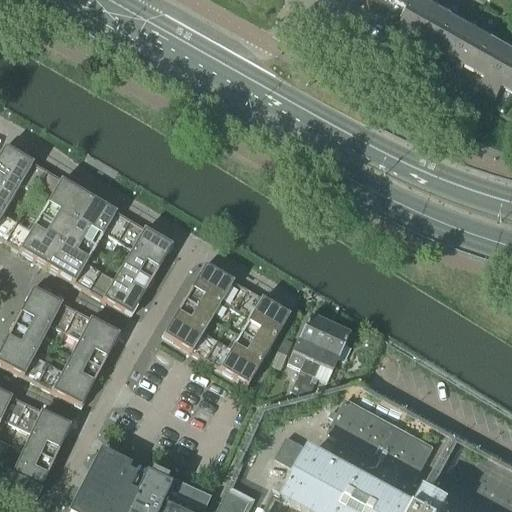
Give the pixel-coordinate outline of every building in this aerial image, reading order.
[(410,0),(364,0),(368,2),(369,0),(391,0),(406,8),(410,0)] [(402,53),(410,58),(438,8),(425,0),(417,0),(399,32),(410,39),(402,53)] [(427,48),(438,54),(458,19),(438,8),(410,58),(419,63),(427,48)] [(440,75),(448,79),(476,29),(458,19),(438,54),(448,60),(440,75)] [(465,69),(475,75),(495,40),(476,29),(448,79),(456,84),(465,69)] [(477,96),(485,100),(511,53),(511,49),(495,40),(475,75),(485,81),(477,96)] [(511,53),(485,100),(494,105),(502,91),(511,96),(511,53)] [(0,198),(10,205),(19,190),(33,198),(45,178),(13,159),(13,158),(2,151),(0,155),(0,198)] [(38,221),(65,237),(86,202),(73,194),(73,193),(63,187),(62,188),(45,178),(33,198),(47,206),(38,221)] [(0,246),(3,248),(15,228),(1,219),(10,205),(0,198),(0,246)] [(102,239),(116,247),(128,227),(111,217),(111,216),(101,209),(100,210),(86,202),(65,237),(93,254),(102,239)] [(44,272),(65,237),(38,221),(29,236),(15,228),(3,248),(20,258),(20,259),(31,266),(31,265),(44,272)] [(128,227),(116,247),(130,256),(121,270),(149,287),(166,258),(167,259),(172,252),(161,245),(160,246),(128,227)] [(44,272),(86,297),(98,277),(84,269),(93,254),(65,237),(44,272)] [(98,277),(86,297),(128,322),(149,287),(121,270),(112,285),(98,277)] [(199,278),(182,307),(210,323),(219,308),(233,317),(245,296),(213,277),(214,276),(203,270),(198,277),(199,278)] [(25,305),(12,331),(40,346),(48,331),(63,338),(74,318),(37,298),(37,297),(30,293),(24,304),(25,305)] [(262,307),(245,296),(233,317),(247,325),(238,340),(267,357),(287,322),(273,313),(274,312),(263,306),(262,307)] [(171,348),(203,367),(215,346),(201,338),(210,323),(182,307),(165,335),(164,335),(160,342),(171,349),(171,348)] [(111,337),(74,318),(63,338),(77,346),(69,361),(98,377),(112,350),(113,351),(119,340),(111,336),(111,337)] [(289,396),(296,399),(329,330),(308,320),(286,368),(299,374),(289,396)] [(329,330),(296,399),(297,399),(309,397),(313,387),(309,385),(311,381),(313,382),(325,387),(348,339),(329,330)] [(0,371),(36,390),(47,369),(32,362),(40,346),(12,331),(0,352),(0,371)] [(215,346),(203,367),(221,377),(220,378),(231,384),(231,383),(246,392),(267,357),(238,340),(229,355),(215,346)] [(47,369),(36,390),(73,409),(72,410),(80,414),(85,403),(84,403),(98,377),(69,361),(61,377),(47,369)] [(0,399),(0,425),(14,432),(24,411),(0,399)] [(286,442),(274,464),(289,472),(273,501),(293,511),(445,511),(449,504),(430,494),(427,492),(416,511),(413,511),(403,506),(432,452),(344,404),(327,437),(362,456),(350,477),(286,442)] [(22,455),(51,468),(64,442),(65,442),(70,431),(62,427),(62,428),(24,411),(14,432),(29,439),(22,455)] [(0,463),(0,489),(34,505),(51,468),(22,455),(14,470),(0,463)] [(71,511),(128,511),(143,480),(99,458),(71,511)] [(158,511),(165,498),(168,492),(165,490),(161,488),(146,482),(143,480),(128,511),(158,511)] [(182,511),(191,494),(171,485),(168,492),(165,498),(158,511),(182,511)] [(191,494),(182,511),(204,511),(209,502),(191,494)] [(216,511),(247,511),(249,510),(228,498),(224,496),(218,508),(216,511)]
